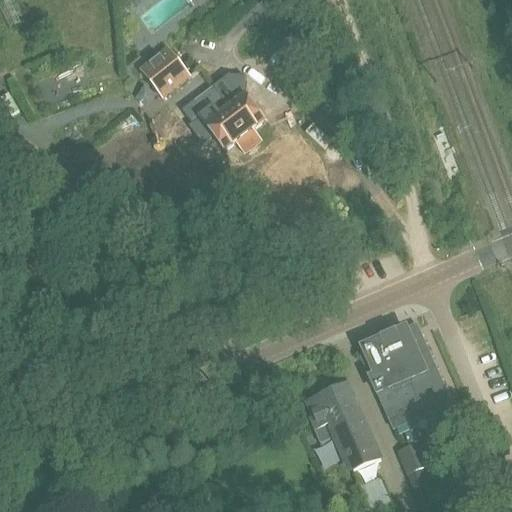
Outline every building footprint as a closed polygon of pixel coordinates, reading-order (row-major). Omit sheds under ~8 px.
[(0,4),(0,8),(10,30),(20,25),(9,1),(0,4)] [(223,21),(234,16),(227,4),(217,10),(223,21)] [(139,72),(163,102),(192,79),(168,49),(139,72)] [(223,102),(200,120),(226,153),(237,145),(244,155),(262,142),(254,132),(265,124),(245,99),(247,87),(242,81),(230,79),(214,91),(223,102)] [(371,380),(390,422),(412,412),(407,402),(417,398),(418,401),(445,389),(416,326),(363,350),(366,357),(361,359),(368,373),(372,370),(376,378),(371,380)] [(337,443),(351,475),(382,462),(349,386),(307,404),(326,447),(337,443)] [(397,454),(407,478),(416,474),(429,469),(419,445),(397,454)] [(399,490),(396,471),(363,476),(366,495),(399,490)] [(422,511),(433,511),(416,474),(407,478),(422,511)] [(382,511),(401,511),(396,501),(380,507),(382,511)]
